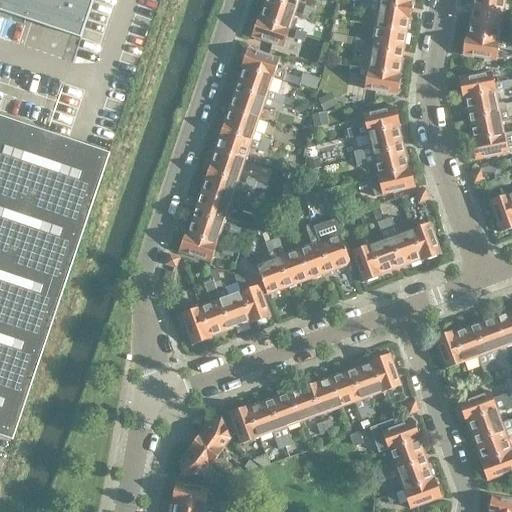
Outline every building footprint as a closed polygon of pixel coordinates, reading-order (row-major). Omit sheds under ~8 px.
[(94,0),(0,0),(0,10),(82,38),(94,0)] [(273,0),(266,0),(260,18),(260,19),(290,29),(297,8),(273,0)] [(273,0),(297,8),(299,0),(273,0)] [(361,0),(361,2),(410,10),(412,0),(361,0)] [(505,0),(473,0),(471,14),(503,19),(505,0)] [(410,10),(361,2),(360,9),(377,12),(375,26),(407,32),(410,10)] [(308,3),(306,11),(315,14),(318,6),(308,3)] [(305,11),(303,19),(313,22),(315,14),(305,11)] [(468,36),(499,41),(503,19),(471,14),(468,36)] [(260,19),(260,18),(258,18),(252,37),(284,47),(285,43),(290,29),(260,19)] [(353,45),(372,48),(403,53),(407,32),(375,26),(372,43),(354,40),(353,45)] [(308,37),(298,34),(295,42),(305,45),(308,37)] [(332,34),(330,41),(346,43),(347,36),(332,34)] [(499,41),(468,36),(466,35),(462,55),(496,60),(496,56),(497,56),(499,41)] [(242,67),(244,68),(244,67),(274,77),(273,78),(290,83),(293,76),(276,70),(280,59),(248,48),(242,67)] [(354,48),(353,55),(365,57),(366,50),(354,48)] [(372,48),(368,69),(399,75),(403,53),(372,48)] [(244,67),(244,68),(237,88),(283,104),(292,107),(295,99),(286,96),(286,97),(277,94),(278,92),(270,89),(273,78),(274,77),(244,67)] [(368,69),(368,70),(351,68),(349,77),(366,79),(365,89),(398,94),(401,75),(399,75),(368,69)] [(492,72),(459,79),(463,99),(464,98),(496,92),(511,88),(511,81),(511,80),(503,82),(502,82),(494,84),(492,72)] [(315,92),(319,80),(307,76),(303,75),(299,86),(315,92)] [(237,88),(230,109),(260,119),(264,107),(271,110),(272,108),(281,111),(283,104),(237,88)] [(464,98),(469,120),(500,113),(507,112),(511,110),(511,102),(499,105),(496,92),(464,98)] [(337,106),(331,95),(318,102),(324,112),(337,106)] [(363,115),(364,118),(365,125),(357,127),(357,128),(348,130),(350,138),(367,133),(398,126),(399,127),(400,127),(395,107),(363,115)] [(230,109),(223,130),(253,140),(260,119),(230,109)] [(469,120),(473,140),(473,141),(505,134),(502,123),(511,121),(511,110),(507,112),(500,113),(469,120)] [(329,125),(326,114),(312,117),(315,128),(329,125)] [(0,435),(13,440),(110,153),(0,115),(0,435)] [(362,150),(353,152),(355,159),(404,148),(399,127),(398,126),(367,133),(370,145),(362,147),(362,150)] [(223,130),(215,151),(246,161),(249,151),(268,156),(271,146),(253,140),(223,130)] [(473,141),(473,140),(471,140),(476,160),(511,153),(511,132),(505,134),(473,141)] [(273,140),(263,136),(260,142),(271,146),(273,140)] [(409,169),(409,168),(404,148),(355,159),(357,165),(357,166),(374,162),(378,176),(409,169)] [(215,151),(208,171),(239,182),(246,161),(215,151)] [(307,161),(310,171),(321,168),(318,158),(307,161)] [(409,169),(378,176),(382,192),(383,195),(415,187),(410,168),(409,168),(409,169)] [(480,170),(472,173),(475,182),(484,179),(480,170)] [(208,171),(201,192),(232,202),(239,182),(208,171)] [(255,187),(245,184),(243,191),(253,194),(255,187)] [(421,203),(422,202),(429,200),(425,189),(417,192),(421,203)] [(304,201),(324,195),(322,190),(303,195),(302,197),(304,201)] [(497,198),(492,200),(490,201),(502,232),(511,228),(511,202),(509,194),(507,194),(505,190),(495,193),(497,198)] [(201,192),(194,212),(225,223),(232,225),(242,228),(244,222),(234,219),(235,218),(227,215),(232,202),(201,192)] [(194,212),(187,233),(218,244),(225,223),(194,212)] [(392,218),(385,220),(402,267),(421,259),(422,259),(412,229),(409,221),(395,227),(392,218)] [(383,240),(370,244),(381,274),(382,274),(402,267),(385,220),(378,223),(383,240)] [(313,225),(319,241),(330,272),(350,264),(339,234),(337,235),(336,235),(326,239),(320,222),(313,225)] [(430,223),(412,229),(422,259),(421,259),(422,260),(441,253),(430,223)] [(239,236),(242,228),(232,225),(229,232),(239,236)] [(311,244),(298,249),(309,279),(330,272),(319,241),(312,225),(305,228),(311,244)] [(363,247),(355,250),(356,251),(353,252),(363,282),(382,275),(382,274),(381,274),(370,244),(364,227),(357,229),(363,247)] [(186,233),(179,252),(212,262),(218,244),(187,233),(186,233)] [(272,240),(278,257),(289,287),(309,279),(298,249),(286,254),(279,238),(272,240)] [(258,265),(261,275),(268,294),(289,287),(278,257),(272,240),(265,243),(271,259),(262,262),(262,263),(258,265)] [(232,256),(235,249),(225,246),(222,253),(232,256)] [(171,254),(167,265),(175,268),(179,257),(171,254)] [(231,329),(250,322),(251,321),(241,292),(229,296),(225,289),(221,281),(222,280),(217,268),(208,270),(212,283),(214,283),(217,293),(220,299),(231,329)] [(235,276),(238,286),(245,284),(241,274),(235,276)] [(214,283),(212,283),(207,285),(211,295),(217,293),(214,283)] [(259,285),(241,292),(251,321),(251,322),(251,323),(270,316),(259,285)] [(220,299),(200,307),(211,337),(231,329),(220,299)] [(200,307),(181,314),(193,344),(211,338),(211,337),(200,307)] [(511,310),(495,317),(506,347),(511,344),(511,310)] [(495,317),(474,325),(491,371),(499,369),(492,352),(506,347),(495,317)] [(491,371),(474,325),(454,332),(454,333),(465,362),(478,357),(484,374),(491,371)] [(453,330),(435,337),(447,368),(465,362),(454,333),(454,332),(453,330)] [(370,360),(371,362),(372,362),(383,392),(401,386),(389,354),(370,360)] [(372,362),(371,362),(351,370),(362,400),(369,417),(377,414),(372,396),(383,392),(372,362)] [(351,370),(331,377),(342,407),(353,403),(356,411),(358,410),(361,419),(369,417),(362,400),(351,370)] [(331,377),(310,385),(321,415),(342,407),(331,377)] [(310,385),(290,392),(301,422),(321,415),(310,385)] [(455,387),(446,390),(449,400),(458,397),(455,387)] [(489,391),(458,403),(465,422),(467,421),(466,420),(497,409),(497,410),(511,404),(511,398),(511,396),(502,399),(501,399),(494,402),(492,395),(491,396),(489,391)] [(290,392),(269,400),(280,430),(284,446),(293,443),(289,427),(301,422),(290,392)] [(269,400),(249,407),(248,408),(259,438),(271,433),(276,448),(284,446),(280,430),(269,400)] [(414,401),(408,403),(405,404),(409,415),(418,412),(414,401)] [(248,405),(229,412),(241,444),(244,443),(259,438),(248,408),(249,407),(248,405)] [(497,409),(466,420),(467,421),(474,441),(505,430),(511,427),(511,418),(502,422),(497,410),(497,409)] [(210,420),(198,436),(210,444),(203,453),(215,462),(230,440),(222,417),(212,421),(210,420)] [(330,419),(324,422),(327,432),(334,429),(330,419)] [(381,430),(383,434),(388,449),(417,438),(418,439),(419,438),(419,437),(420,437),(413,419),(381,430)] [(369,427),(367,420),(359,423),(362,430),(369,427)] [(320,434),(322,433),(327,432),(324,422),(316,424),(320,434)] [(511,427),(505,430),(474,441),(481,457),(479,458),(480,461),(481,461),(482,462),(511,450),(511,449),(507,437),(511,435),(511,427)] [(370,430),(352,437),(355,447),(374,440),(370,430)] [(198,436),(189,449),(179,462),(182,464),(181,474),(201,476),(205,476),(215,462),(203,453),(210,444),(198,436)] [(417,438),(388,449),(396,470),(426,458),(419,439),(421,438),(420,437),(419,437),(419,438),(418,439),(417,438)] [(481,461),(480,461),(487,481),(511,471),(511,450),(482,462),(481,461)] [(268,463),(266,456),(251,462),(258,467),(268,463)] [(396,470),(390,472),(378,477),(381,486),(399,479),(403,490),(433,479),(434,478),(434,479),(435,478),(433,474),(432,475),(426,458),(396,470)] [(245,467),(247,469),(254,473),(258,467),(249,460),(245,467)] [(375,471),(378,477),(390,472),(388,465),(375,471)] [(403,490),(386,496),(389,503),(399,501),(401,506),(408,504),(410,509),(442,497),(435,478),(434,479),(434,478),(433,479),(403,490)] [(244,486),(238,482),(236,480),(231,486),(240,492),(244,486)] [(173,503),(174,503),(205,508),(209,488),(177,483),(173,503)] [(488,511),(511,511),(511,499),(492,496),(488,511)] [(214,502),(212,509),(224,511),(225,504),(214,502)] [(174,503),(172,511),(204,511),(205,508),(174,503)]
